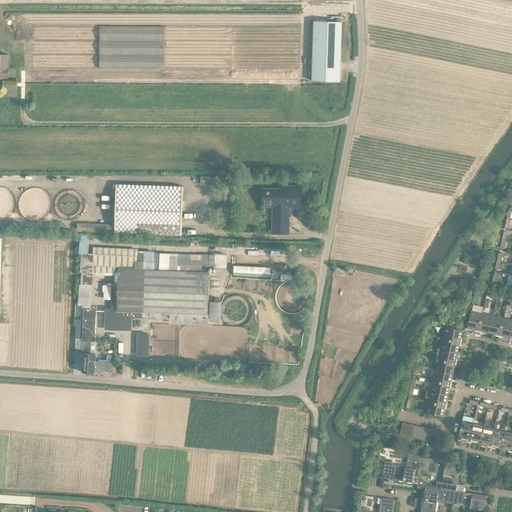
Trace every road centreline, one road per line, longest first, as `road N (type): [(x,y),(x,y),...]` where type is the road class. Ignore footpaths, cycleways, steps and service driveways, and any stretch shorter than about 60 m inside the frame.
road 1 (unclassified): [(0,374),(279,393),(293,387),(306,372),(363,55),(362,0)]
road 2 (unknown): [(329,241),(212,234),(187,184),(167,178),(0,185)]
road 3 (unknown): [(351,122),(75,109),(28,129)]
